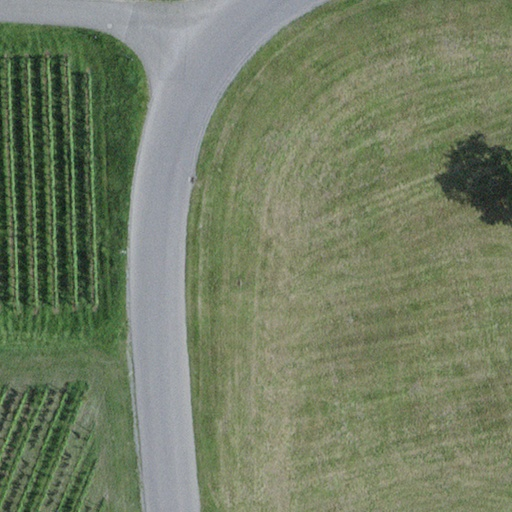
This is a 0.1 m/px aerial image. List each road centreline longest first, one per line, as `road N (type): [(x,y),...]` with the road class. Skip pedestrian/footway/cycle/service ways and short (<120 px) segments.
road 1 (unclassified): [(169,511),(153,297),(162,163),(205,43)]
road 2 (residential): [(205,43),(123,20),(0,12)]
